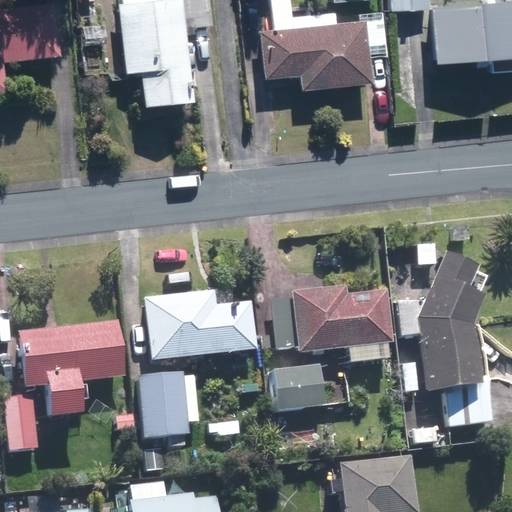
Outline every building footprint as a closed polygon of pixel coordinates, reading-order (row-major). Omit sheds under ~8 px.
[(130,77),(131,114),(175,112),(171,30),(200,29),(198,0),(107,0),(111,78),(130,77)] [(416,72),(511,72),(511,5),(486,5),(486,8),(420,7),(420,0),(381,0),(382,13),(416,13),(416,33),(409,32),(409,55),(413,55),(413,68),(416,68),(416,72)] [(0,65),(50,59),(43,7),(0,11),(0,65)] [(249,34),(253,82),(288,79),(290,94),(357,89),(352,25),(249,34)] [(433,240),(415,240),(416,267),(434,266),(433,240)] [(445,250),(418,318),(427,392),(481,385),(474,325),(486,297),(468,290),(479,264),(445,250)] [(387,344),(393,343),(387,289),(347,294),(346,286),(292,291),(292,298),(298,348),(298,353),(349,348),(350,362),(389,358),(387,344)] [(145,298),(152,361),(258,349),(253,302),(217,306),(215,291),(145,298)] [(292,298),(272,300),(277,351),(298,348),(292,298)] [(84,379),(126,375),(121,322),(18,333),(24,389),(46,387),(50,417),(88,413),(84,379)] [(320,365),(273,370),(278,411),(283,410),(324,405),(320,365)] [(182,371),(138,376),(144,438),(189,433),(188,423),(199,422),(194,375),(183,376),(182,371)] [(445,390),(449,427),(492,422),(488,385),(445,390)] [(34,394),(4,397),(10,450),(39,448),(34,394)] [(283,410),(286,434),(329,429),(327,405),(324,405),(283,410)] [(226,421),(226,414),(206,413),(206,434),(238,435),(239,422),(226,421)] [(432,427),(433,414),(403,413),(402,431),(414,431),(413,443),(436,444),(436,427),(432,427)] [(415,511),(410,455),(339,463),(344,511),(415,511)] [(194,498),(193,494),(166,497),(164,482),(130,486),(132,501),(129,501),(130,511),(219,511),(217,495),(194,498)]
